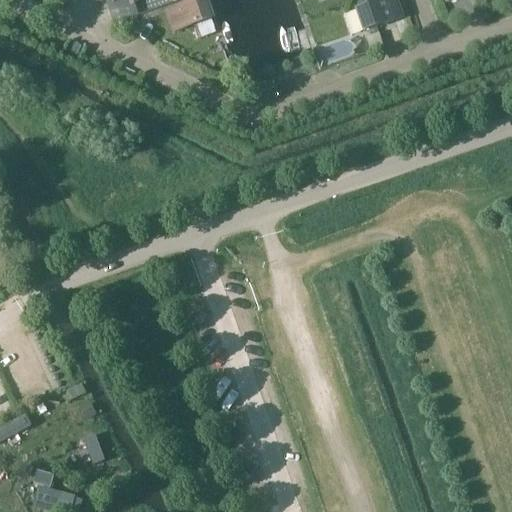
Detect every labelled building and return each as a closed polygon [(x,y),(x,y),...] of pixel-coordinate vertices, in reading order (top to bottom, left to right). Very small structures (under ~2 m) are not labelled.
[(360,0),(355,2),(358,12),(373,6),(371,0),(360,0)] [(364,32),(400,20),(393,0),(391,0),(373,6),(358,12),(357,12),(364,32)] [(486,9),(486,8),(483,0),(480,0),(473,2),(476,12),(480,11),(486,9)] [(174,34),(192,27),(210,21),(203,1),(167,13),(174,34)] [(45,488),(44,490),(49,491),(53,477),(36,473),(33,484),(45,488)]
